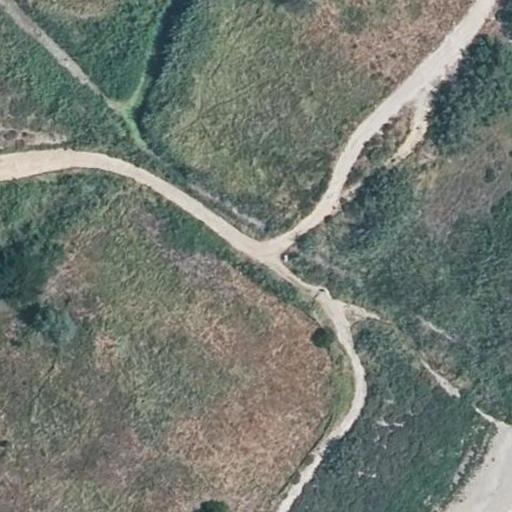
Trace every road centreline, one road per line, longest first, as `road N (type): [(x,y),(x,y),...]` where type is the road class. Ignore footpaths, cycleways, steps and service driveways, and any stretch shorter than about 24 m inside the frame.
road 1 (unclassified): [(0,173),(136,177),(338,306)]
road 2 (track): [(284,511),(350,425),(360,399),(338,306),(451,381)]
road 3 (track): [(255,256),(377,177),(494,0)]
